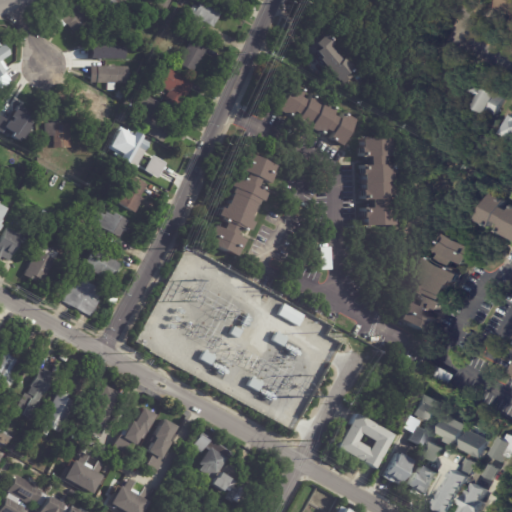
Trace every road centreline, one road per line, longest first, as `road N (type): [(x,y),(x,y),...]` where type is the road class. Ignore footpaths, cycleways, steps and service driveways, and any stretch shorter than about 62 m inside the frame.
road 1 (tertiary): [(274,0),(102,353)]
road 2 (tertiary): [(300,463),(0,295)]
road 3 (residential): [(320,165),(335,175),(339,292),(353,311),(511,397)]
road 4 (residential): [(361,346),(300,463)]
